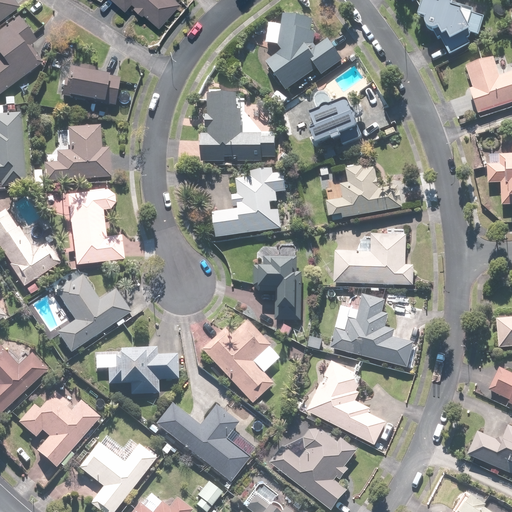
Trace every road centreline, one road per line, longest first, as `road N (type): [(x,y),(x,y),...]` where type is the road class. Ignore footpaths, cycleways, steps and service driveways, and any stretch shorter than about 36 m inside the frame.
road 1 (residential): [(242,0),(186,55),(164,103),(152,163),(184,286)]
road 2 (residential): [(352,0),(407,75),(443,171),(457,253)]
road 3 (residential): [(457,253),(459,295),(438,406),(425,446),(385,511)]
